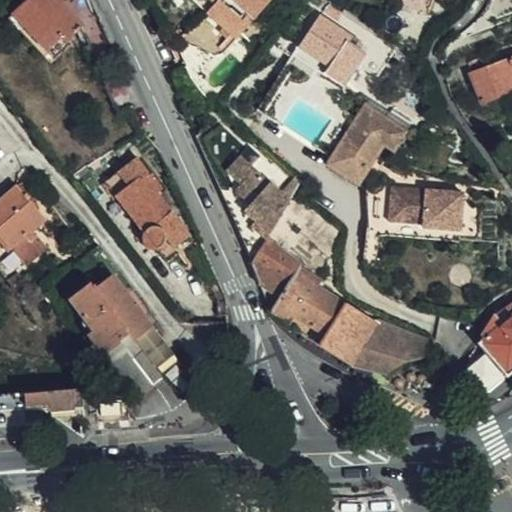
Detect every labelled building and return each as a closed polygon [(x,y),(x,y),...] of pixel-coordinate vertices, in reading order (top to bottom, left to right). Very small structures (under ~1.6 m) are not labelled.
[(81,27),(63,7),(56,0),(28,0),(12,15),(45,52),(61,38),(66,42),(81,27)] [(193,0),(205,11),(215,0),(193,0)] [(235,38),(247,26),(270,0),(215,0),(205,11),(235,38)] [(386,0),(386,1),(423,14),(428,0),(386,0)] [(344,13),(329,4),(324,12),(338,21),(344,13)] [(350,55),(356,47),(359,41),(320,17),(300,48),(331,68),(326,74),(344,86),(360,62),(350,55)] [(69,46),(66,42),(61,38),(45,52),(52,60),(69,46)] [(365,53),(356,47),(350,55),(360,62),(365,53)] [(511,50),(508,52),(506,47),(491,51),(492,57),(463,65),(472,96),(491,90),(489,86),(511,78),(511,50)] [(331,68),(300,48),(294,56),(325,76),(326,74),(331,68)] [(359,183),(376,158),(385,145),(394,151),(406,131),(365,106),(342,142),(328,165),(348,178),(358,183),(359,183)] [(233,193),(253,264),(269,239),(284,217),(292,204),(296,197),(302,188),(218,118),(194,133),(227,186),(233,193)] [(167,264),(178,257),(186,252),(180,245),(191,237),(157,196),(161,191),(136,162),(103,186),(144,236),(143,242),(145,249),(152,253),(158,253),(167,264)] [(36,226),(43,219),(27,200),(34,194),(21,179),(0,195),(0,237),(22,264),(37,251),(33,247),(40,241),(45,237),(36,226)] [(415,191),(388,188),(385,222),(411,225),(415,191)] [(456,242),(461,195),(415,191),(411,225),(410,238),(456,242)] [(292,204),(284,217),(295,225),(293,227),(306,235),(322,217),(311,206),(306,213),(292,204)] [(330,221),(298,263),(296,266),(319,281),(332,260),(351,235),(330,221)] [(276,307),(273,313),(290,324),(288,329),(355,369),(391,378),(401,366),(413,360),(424,360),(425,342),(387,327),(374,323),(315,287),(319,281),(296,266),(298,263),(269,239),(253,264),(270,303),(276,307)] [(40,241),(33,247),(37,251),(44,246),(40,241)] [(76,261),(88,253),(84,246),(71,254),(76,261)] [(23,285),(16,273),(5,280),(12,291),(23,285)] [(153,330),(113,280),(95,292),(91,288),(70,303),(94,336),(88,339),(101,357),(129,337),(136,343),(153,330)] [(469,366),(464,384),(484,399),(511,375),(511,305),(493,316),(481,334),(477,345),(485,353),(469,366)] [(181,366),(153,330),(136,343),(165,378),(181,366)] [(85,412),(83,390),(26,395),(27,409),(50,407),(52,415),(85,412)] [(370,511),(375,493),(159,511),(370,511)]
